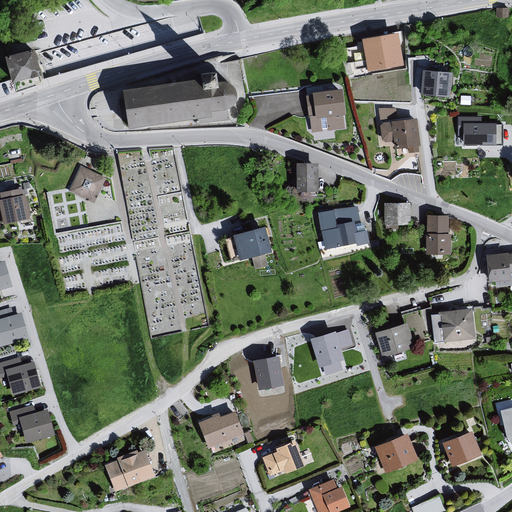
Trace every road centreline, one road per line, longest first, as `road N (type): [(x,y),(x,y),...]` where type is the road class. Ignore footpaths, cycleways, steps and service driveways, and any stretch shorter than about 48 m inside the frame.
road 1 (residential): [(486,223),(468,276),(250,340),(167,403),(0,502)]
road 2 (tertiary): [(55,94),(67,118),(100,139),(258,138),(486,223)]
road 3 (tertiary): [(240,41),(471,0)]
road 4 (tertiary): [(55,94),(240,41)]
road 5 (unclassified): [(240,41),(234,18),(220,6),(147,12),(110,0)]
